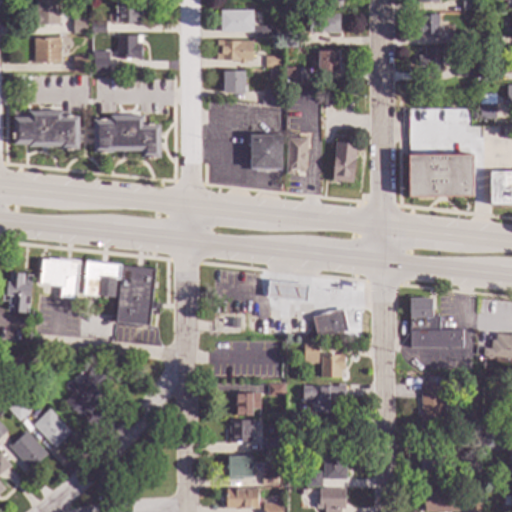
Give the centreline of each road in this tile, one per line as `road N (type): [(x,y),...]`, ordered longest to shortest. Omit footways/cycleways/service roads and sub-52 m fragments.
road 1 (primary): [(511,238),(0,185)]
road 2 (primary): [(0,225),(511,277)]
road 3 (residential): [(384,511),(380,0)]
road 4 (residential): [(186,511),(186,0)]
road 5 (residential): [(184,367),(36,511)]
